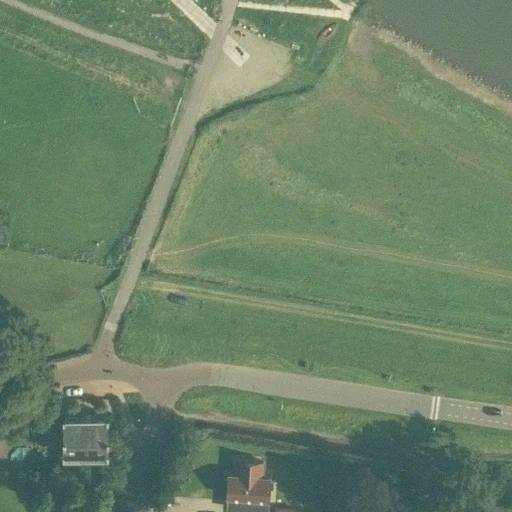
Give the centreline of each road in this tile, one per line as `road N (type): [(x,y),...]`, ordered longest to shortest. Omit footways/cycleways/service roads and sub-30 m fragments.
road 1 (tertiary): [(511,418),(216,374),(164,381)]
road 2 (track): [(205,75),(125,285)]
road 3 (tertiary): [(164,381),(99,366),(0,386)]
road 4 (residential): [(128,511),(164,381)]
road 5 (track): [(125,285),(49,311),(0,308)]
